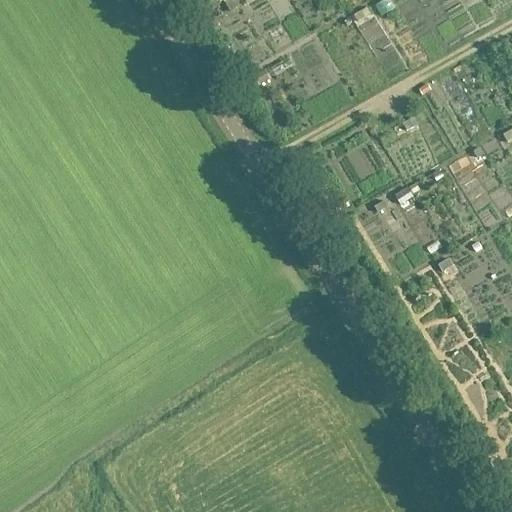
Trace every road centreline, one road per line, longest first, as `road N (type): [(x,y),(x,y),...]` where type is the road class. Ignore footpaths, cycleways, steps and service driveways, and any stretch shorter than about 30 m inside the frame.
road 1 (tertiary): [(473,511),(148,0)]
road 2 (unknown): [(254,167),(511,21)]
